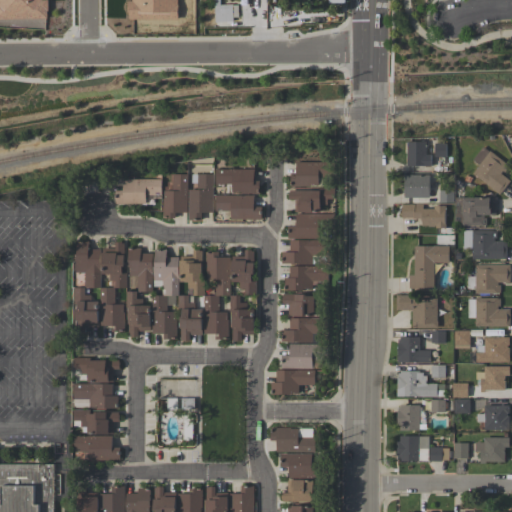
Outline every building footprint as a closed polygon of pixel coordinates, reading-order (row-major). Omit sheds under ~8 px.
[(0,0),(0,19),(47,18),(46,0),(0,0)] [(127,0),(127,19),(176,19),(176,0),(127,0)] [(228,21),(228,22),(224,22),(224,21),(215,22),(214,0),(221,0),(221,3),(229,2),(229,4),(232,4),(232,5),(237,4),(238,17),(232,17),(233,21),(228,21)] [(426,165),(407,165),(407,153),(403,153),(403,141),(420,141),(420,139),(424,139),(424,141),(426,141),(426,165)] [(445,142),(446,156),(434,156),(434,143),(445,142)] [(507,164),(505,166),(507,167),(504,172),(502,170),(500,173),(510,180),(499,194),(472,173),(479,164),(472,159),(482,146),(489,151),(507,164)] [(334,162),(334,176),(321,176),(321,184),(317,184),(317,185),(310,185),(310,186),(290,186),(290,173),(295,173),(295,162),(334,162)] [(254,169),(254,180),(259,180),(259,193),(240,193),(240,192),(232,192),(232,184),(215,184),(215,169),(254,169)] [(187,212),(175,212),(175,217),(163,217),(163,198),(164,198),(164,190),(172,190),(172,173),(187,173),(187,212)] [(213,212),(201,212),(201,220),(188,220),(188,189),(197,189),(197,174),(213,174),(213,212)] [(404,197),(404,174),(429,174),(429,197),(404,197)] [(161,179),(161,195),(145,195),(145,203),(115,203),(115,190),(123,190),(123,179),(161,179)] [(319,190),(319,187),(334,187),(334,198),(326,198),(326,204),(319,204),(319,212),(299,212),(295,212),(295,199),(289,199),(289,190),(319,190)] [(453,190),(453,202),(439,202),(439,190),(453,190)] [(253,195),(254,206),(261,206),(261,219),(231,219),(231,210),(221,210),(221,208),(217,208),(217,210),(216,210),(216,195),(253,195)] [(496,197),(496,214),(490,214),(490,216),(484,216),(484,217),(486,217),(486,225),(483,225),(483,226),(455,225),(455,220),(460,220),(460,216),(455,216),(455,212),(461,213),(461,197),(496,197)] [(422,204),(422,208),(433,208),(433,205),(445,205),(445,210),(444,210),(444,223),(445,223),(445,228),(435,228),(435,225),(433,225),(433,226),(428,226),(428,225),(421,225),(421,220),(413,220),(413,217),(401,217),(401,204),(422,204)] [(334,213),(334,229),(318,229),(318,238),(288,238),(288,225),(295,225),(295,213),(334,213)] [(472,258),(472,248),(463,248),(463,230),(494,230),(494,231),(496,231),(496,238),(494,238),(494,241),(506,241),(507,258),(472,258)] [(327,240),(327,255),(312,255),(312,265),(290,265),(290,263),(281,263),(281,252),(289,252),(289,240),(327,240)] [(101,287),(85,287),(85,272),(76,272),(76,250),(77,250),(77,241),(89,241),(89,249),(101,249),(101,287)] [(125,271),(126,271),(126,287),(116,287),(116,280),(110,280),(110,273),(102,273),(103,247),(115,248),(115,242),(122,242),(122,243),(124,243),(125,271)] [(448,245),(448,262),(434,262),(433,288),(408,288),(409,274),(414,274),(414,245),(448,245)] [(152,291),(138,291),(138,275),(129,275),(129,266),(128,266),(128,247),(140,247),(140,253),(152,253),(152,291)] [(178,295),(163,295),(163,294),(162,294),(162,286),(153,286),(153,280),(154,280),(154,258),(155,258),(155,249),(166,249),(166,257),(178,257),(178,295)] [(202,279),(204,279),(204,295),(193,295),(193,288),(187,288),(187,281),(180,281),(180,271),(180,255),(193,255),(193,249),(199,249),(199,250),(202,250),(202,279)] [(245,295),(245,288),(239,288),(239,281),(232,281),(232,255),(245,256),(245,250),(251,250),(253,250),(253,262),(254,262),(254,273),(252,273),(252,278),(256,278),(256,295),(245,295)] [(218,251),(218,257),(230,257),(230,295),(229,295),(215,295),(215,279),(207,279),(207,271),(205,271),(205,251),(218,251)] [(510,264),(510,282),(498,282),(498,285),(500,285),(500,292),(498,292),(498,293),(475,293),(475,288),(468,288),(468,276),(475,276),(475,264),(510,264)] [(327,266),(327,280),(312,280),(312,289),(302,289),(302,290),(284,290),(284,278),(289,278),(289,266),(327,266)] [(74,287),(85,287),(85,295),(91,295),(91,301),(99,301),(99,323),(98,323),(98,327),(76,327),(76,309),(78,309),(78,303),(74,303),(74,287)] [(115,304),(123,304),(123,312),(124,312),(124,331),(112,331),(112,329),(115,329),(115,325),(100,325),(100,287),(115,287),(115,304)] [(137,291),(137,298),(143,298),(143,305),(150,305),(150,330),(137,330),(137,337),(131,337),(131,336),(128,336),(128,311),(127,311),(126,291),(137,291)] [(311,294),(311,291),(327,291),(327,302),(320,302),(320,308),(313,308),(313,316),(293,316),(293,315),(287,315),(287,303),(281,303),(281,296),(282,296),(282,294),(311,294)] [(437,321),(437,327),(412,327),(412,310),(396,309),(396,294),(400,294),(411,294),(411,298),(437,298),(437,321)] [(176,339),(163,339),(163,333),(152,333),(152,295),(163,295),(163,296),(167,296),(167,311),(175,311),(175,319),(176,319),(176,339)] [(202,334),(189,334),(189,341),(183,341),(183,340),(180,340),(180,321),(180,317),(182,317),(182,312),(178,312),(178,295),(189,295),(189,302),(195,302),(195,309),(202,309),(202,334)] [(219,296),(218,311),(227,311),(227,319),(228,319),(228,339),(215,339),(215,336),(218,336),(218,333),(204,333),(204,295),(219,296)] [(229,295),(240,295),(240,302),(246,302),(246,309),(254,309),(253,334),(241,334),(241,341),(234,341),(234,340),(232,340),(232,321),(232,311),(229,311),(229,295)] [(475,326),(475,317),(468,317),(468,299),(475,299),(475,298),(497,298),(500,298),(500,306),(498,306),(498,308),(510,308),(510,326),(475,326)] [(328,318),(328,331),(321,331),(321,333),(312,333),(312,342),(290,342),(290,341),(281,341),(281,330),(288,330),(288,318),(328,318)] [(445,343),(430,343),(431,330),(445,330),(445,343)] [(469,344),(461,344),(461,349),(455,349),(455,344),(454,344),(454,330),(469,330),(469,344)] [(476,362),(476,352),(477,352),(477,345),(484,345),(484,337),(501,337),(501,336),(503,336),(503,337),(509,337),(509,345),(507,345),(507,347),(509,347),(510,361),(476,362)] [(397,362),(397,342),(398,342),(398,339),(400,339),(400,337),(419,337),(419,350),(430,350),(430,362),(397,362)] [(329,344),(329,360),(325,360),(325,357),(321,357),(321,359),(312,359),(312,368),(281,368),(281,355),(289,355),(289,344),(329,344)] [(73,357),(90,357),(90,360),(100,360),(100,359),(118,359),(118,362),(119,362),(119,369),(113,369),(113,381),(109,381),(73,381),(73,357)] [(445,365),(445,377),(430,377),(430,364),(445,365)] [(509,366),(509,375),(505,375),(505,390),(485,390),(485,392),(480,392),(481,379),(475,379),(476,372),(484,372),(484,366),(509,366)] [(314,370),(314,384),(298,384),(298,393),(289,393),(289,394),(270,394),(270,382),(275,382),(275,370),(314,370)] [(396,396),(396,388),(397,377),(397,373),(400,373),(400,370),(419,371),(419,372),(423,372),(423,375),(426,375),(426,383),(436,383),(436,390),(444,390),(443,395),(436,395),(436,396),(396,396)] [(467,397),(452,397),(452,383),(467,382),(467,397)] [(113,383),(113,396),(118,396),(118,409),(90,408),(90,407),(73,407),(73,399),(74,399),(74,383),(113,383)] [(194,397),(194,408),(181,409),(181,397),(194,397)] [(469,398),(469,412),(454,413),(454,398),(469,398)] [(445,400),(444,412),(430,411),(430,399),(445,400)] [(484,430),(484,421),(476,421),(476,413),(484,413),(484,405),(501,405),(501,403),(503,403),(503,405),(509,405),(509,413),(507,413),(507,415),(509,415),(509,430),(484,430)] [(419,430),(400,430),(400,424),(397,424),(397,411),(397,407),(400,407),(400,404),(419,404),(419,430)] [(105,409),(105,412),(119,412),(119,415),(120,415),(120,421),(114,421),(114,434),(109,434),(88,434),(88,426),(81,426),(74,426),(74,409),(105,409)] [(191,440),(183,440),(184,420),(192,421),(191,440)] [(290,427),(290,428),(298,429),(312,429),(312,437),(314,437),(314,452),(276,451),(276,440),(270,440),(270,427),(290,427)] [(112,435),(112,447),(120,447),(120,460),(90,460),(90,451),(74,451),(74,435),(112,435)] [(419,436),(419,448),(428,448),(428,460),(419,460),(419,461),(399,461),(399,458),(397,458),(397,455),(396,455),(396,441),(399,441),(399,436),(419,436)] [(509,437),(509,447),(505,447),(505,462),(488,461),(480,461),(480,451),(475,451),(475,442),(483,442),(484,437),(509,437)] [(468,458),(454,458),(454,443),(468,443),(468,458)] [(429,447),(442,447),(442,449),(447,449),(447,459),(442,459),(442,461),(429,461),(429,447)] [(311,453),(311,462),(325,462),(325,477),(288,478),(288,466),(281,466),(281,453),(311,453)] [(0,511),(0,463),(53,464),(53,511),(0,511)] [(313,480),(313,487),(320,487),(320,493),(323,493),(324,504),(312,504),(312,501),(294,501),(281,501),(281,493),(287,493),(287,480),(313,480)] [(254,511),(229,511),(229,493),(241,493),(241,485),(254,485),(254,511)] [(125,511),(100,511),(100,493),(112,493),(112,486),(125,486),(125,511)] [(157,487),(157,486),(163,486),(163,492),(176,492),(176,511),(156,511),(154,511),(154,487),(157,487)] [(206,511),(206,487),(214,486),(215,492),(222,492),(222,496),(228,496),(228,511),(206,511)] [(126,511),(126,493),(138,493),(138,488),(150,488),(150,507),(149,507),(149,511),(126,511)] [(202,511),(178,511),(178,493),(189,493),(189,488),(202,488),(202,511)] [(98,511),(76,511),(76,497),(98,497),(98,511)]
